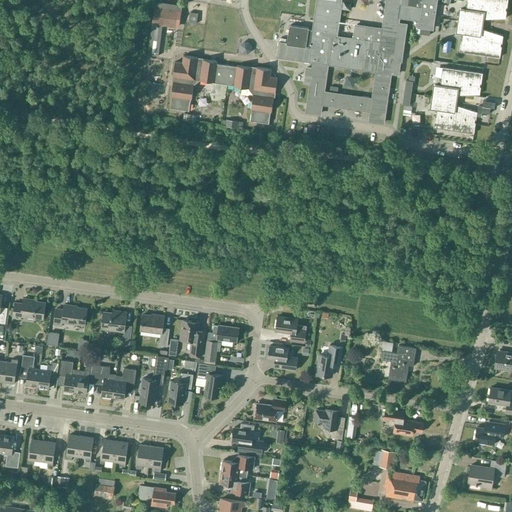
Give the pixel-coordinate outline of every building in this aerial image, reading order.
[(308,29),(308,28),(290,25),(287,44),(279,43),(277,57),(304,60),(304,62),(309,63),(310,61),(313,62),(312,68),(306,67),(304,81),(310,82),(306,112),(320,114),(321,104),(371,111),(369,121),(383,123),(390,73),(398,74),(400,60),(401,61),(406,24),(398,23),(399,17),(419,20),(418,27),(432,29),(436,0),(386,0),(382,29),(354,25),(352,39),(336,37),(340,7),(342,7),(342,9),(349,10),(350,2),(343,1),(342,2),(340,2),(340,0),(317,0),(313,30),(308,29)] [(507,0),(466,0),(466,2),(467,2),(466,8),(459,7),(455,33),(462,34),(461,40),(459,52),(500,57),(501,46),(500,46),(501,43),(502,43),(503,35),(482,28),(484,19),(505,18),(506,10),(505,10),(506,7),(507,8),(507,0)] [(179,9),(154,5),(151,24),(176,27),(179,9)] [(240,40),(239,51),(247,52),(249,41),(240,40)] [(452,41),(444,40),(442,51),(450,53),(452,41)] [(203,58),(183,55),(182,62),(175,61),(172,82),(173,82),(171,96),(172,96),(170,108),(189,110),(190,99),(192,99),(194,85),(199,80),(213,82),(234,85),(234,86),(248,88),(253,94),(251,109),(250,120),(269,123),(270,112),(271,112),(273,97),(274,97),(275,92),(277,77),(270,76),(271,69),(251,66),(251,67),(236,65),(236,66),(217,63),(218,61),(203,59),(203,58)] [(483,73),(442,67),(440,78),(441,78),(440,84),(433,84),(430,109),(436,110),(435,116),(433,127),(474,133),(475,122),(474,122),(475,119),(476,119),(477,111),(456,105),(458,95),(480,94),(481,86),(479,86),(480,83),(481,84),(483,73)] [(478,105),(477,111),(489,113),(490,107),(493,108),(494,102),(482,100),(481,106),(478,105)] [(42,318),(44,303),(30,301),(30,299),(23,298),(23,304),(15,303),(13,319),(20,320),(21,315),(42,318)] [(52,324),(60,326),(61,321),(84,324),(86,308),(63,304),(62,309),(55,308),(52,324)] [(129,346),(132,326),(125,325),(126,313),(118,311),(117,314),(103,312),(101,328),(124,331),(122,345),(129,346)] [(167,346),(169,328),(162,327),(164,318),(142,315),(140,330),(161,332),(159,345),(167,346)] [(304,342),(306,326),(297,325),(297,319),(277,316),(275,331),(291,333),(290,340),(304,342)] [(189,355),(201,356),(205,328),(198,328),(199,322),(182,320),(180,339),(191,341),(189,355)] [(236,342),(238,328),(218,325),(214,325),(212,332),(217,333),(216,339),(236,342)] [(215,360),(218,342),(207,340),(204,359),(215,360)] [(413,365),(416,348),(398,345),(397,352),(391,351),(393,342),(382,340),(381,349),(383,350),(382,359),(391,361),(388,379),(406,381),(408,365),(413,365)] [(296,370),(297,358),(287,356),(288,348),(269,345),(267,358),(283,361),(282,368),(296,370)] [(328,355),(319,354),(316,374),(331,376),(334,360),(340,361),(342,347),(329,345),(328,355)] [(511,352),(499,351),(496,368),(511,370),(511,352)] [(26,385),(37,387),(40,369),(33,368),(34,356),(23,355),(21,369),(28,370),(26,385)] [(165,370),(167,370),(169,357),(156,355),(153,371),(152,379),(150,380),(141,379),(139,387),(141,388),(139,400),(154,402),(156,386),(162,387),(164,372),(165,370)] [(11,362),(5,361),(2,381),(14,383),(18,359),(13,359),(11,362)] [(63,390),(75,392),(78,369),(72,369),(73,362),(61,360),(59,375),(65,376),(63,390)] [(47,370),(40,369),(37,387),(49,388),(51,374),(57,375),(59,363),(52,362),(52,366),(47,365),(47,370)] [(214,374),(216,365),(199,362),(196,377),(197,377),(207,379),(204,395),(219,397),(222,375),(214,374)] [(96,380),(98,365),(86,363),(85,370),(78,369),(75,392),(87,394),(89,379),(96,380)] [(101,396),(113,397),(116,375),(109,374),(110,367),(98,365),(96,380),(103,381),(101,396)] [(124,368),(123,376),(116,375),(113,397),(124,399),(125,391),(131,392),(133,391),(136,370),(124,368)] [(193,374),(182,373),(181,380),(179,382),(170,380),(168,389),(170,389),(168,402),(183,404),(185,388),(191,388),(193,374)] [(511,413),(511,396),(510,396),(511,390),(490,387),(488,402),(506,405),(505,412),(511,413)] [(284,410),(285,400),(273,398),(272,405),(257,403),(255,418),(276,421),(277,409),(284,410)] [(323,427),(331,428),(330,437),(342,439),(345,417),(338,416),(339,408),(326,406),(326,408),(317,407),(315,419),(324,421),(323,427)] [(403,419),(403,417),(404,412),(385,409),(384,419),(390,420),(389,423),(394,424),(393,432),(412,435),(413,430),(422,432),(423,422),(403,419)] [(493,444),(495,431),(504,432),(505,424),(491,422),(490,429),(476,427),(474,441),(493,444)] [(234,427),(232,442),(239,443),(238,450),(244,451),(261,453),(263,445),(263,440),(252,438),(252,437),(259,438),(260,430),(253,429),(254,425),(240,423),(240,428),(234,427)] [(72,455),(78,456),(81,436),(69,434),(65,458),(71,459),(72,455)] [(14,437),(3,435),(0,453),(7,454),(5,466),(18,467),(20,453),(12,451),(14,437)] [(81,436),(78,456),(85,457),(85,461),(90,462),(93,438),(81,436)] [(34,460),(40,461),(43,441),(31,439),(28,459),(28,463),(33,464),(34,460)] [(107,460),(113,461),(116,441),(104,439),(100,463),(106,464),(107,460)] [(43,441),(40,461),(47,462),(47,465),(52,466),(53,462),(56,442),(43,441)] [(126,462),(128,443),(116,441),(113,461),(119,462),(120,466),(125,466),(126,462)] [(142,465),(148,466),(151,446),(139,444),(136,468),(142,469),(142,465)] [(151,446),(148,466),(155,467),(154,470),(160,471),(163,447),(151,446)] [(397,452),(377,448),(377,450),(375,449),(373,464),(379,465),(379,466),(394,469),(397,452)] [(221,471),(247,475),(248,468),(253,469),(255,456),(239,454),(238,462),(223,460),(221,471)] [(504,477),(506,462),(491,460),(490,468),(471,465),(468,483),(482,485),(482,486),(491,487),(493,475),(504,477)] [(28,467),(21,466),(19,481),(26,482),(28,467)] [(426,481),(419,480),(420,476),(387,470),(384,488),(386,488),(385,496),(411,500),(411,499),(423,501),(426,481)] [(246,481),(247,475),(221,471),(219,483),(234,485),(233,492),(248,494),(250,482),(246,481)] [(58,476),(56,486),(68,488),(69,478),(58,476)] [(115,480),(99,477),(98,483),(96,483),(94,494),(113,497),(115,486),(114,485),(115,480)] [(270,479),(267,496),(275,498),(277,480),(270,479)] [(145,499),(147,497),(148,495),(152,496),(151,505),(166,507),(167,502),(174,503),(176,492),(166,491),(166,489),(154,487),(153,487),(140,485),(138,494),(139,494),(139,496),(140,498),(145,499)] [(374,499),(349,495),(347,507),(372,511),(374,499)] [(221,498),(220,510),(233,511),(240,511),(241,506),(245,507),(246,502),(221,498)] [(282,505),(272,503),(271,510),(281,511),(282,505)]
